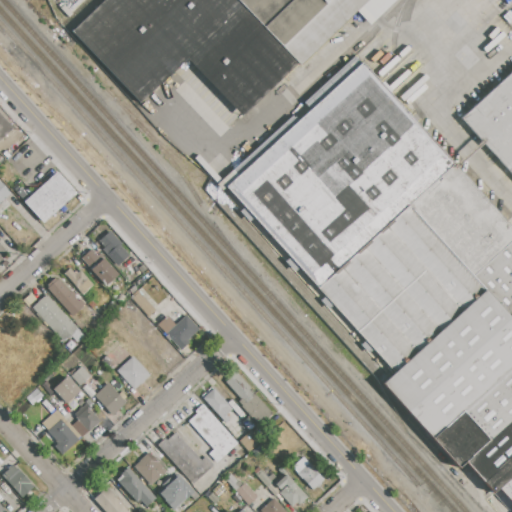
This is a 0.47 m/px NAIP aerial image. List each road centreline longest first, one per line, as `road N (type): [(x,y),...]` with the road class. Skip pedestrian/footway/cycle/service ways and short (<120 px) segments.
road 1 (residential): [(0,80),(390,511)]
road 2 (residential): [(39,511),(231,335)]
road 3 (residential): [(0,293),(104,195)]
road 4 (residential): [(0,420),(81,511)]
